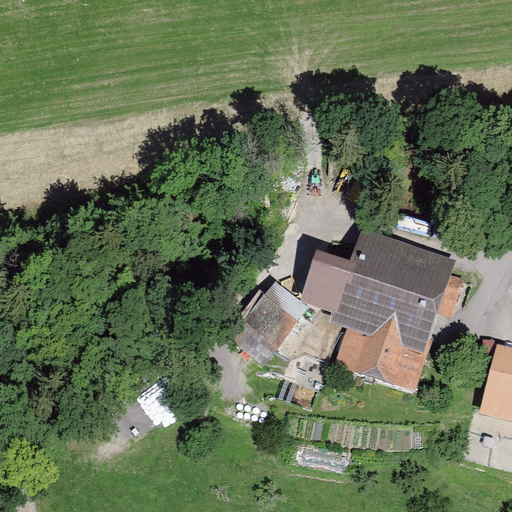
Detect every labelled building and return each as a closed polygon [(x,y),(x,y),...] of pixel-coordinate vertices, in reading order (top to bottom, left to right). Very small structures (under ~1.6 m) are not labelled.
[(318,262),(305,301),(364,321),(359,338),(350,335),(338,370),(402,391),(411,365),(406,363),(424,309),(445,316),(457,281),(362,249),(354,274),(318,262)] [(294,324),(263,300),(247,320),(278,344),(294,324)] [(511,357),(501,355),(486,415),(511,421),(511,357)] [(194,374),(184,361),(171,372),(181,385),(194,374)] [(163,434),(189,402),(161,379),(135,411),(163,434)]
